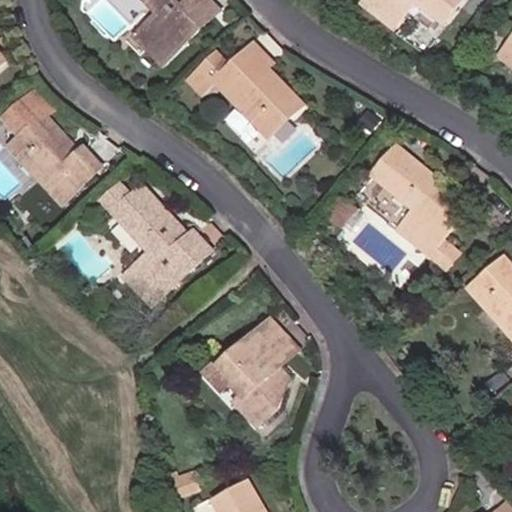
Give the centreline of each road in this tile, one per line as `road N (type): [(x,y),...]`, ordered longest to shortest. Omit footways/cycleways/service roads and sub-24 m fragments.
road 1 (residential): [(348,331),(256,208),(87,87),(62,60),(43,0)]
road 2 (residential): [(273,0),(359,69),(511,153)]
road 3 (residential): [(348,331),(401,392),(437,453),(440,475),(428,511)]
road 4 (residential): [(339,511),(325,483),(350,369)]
